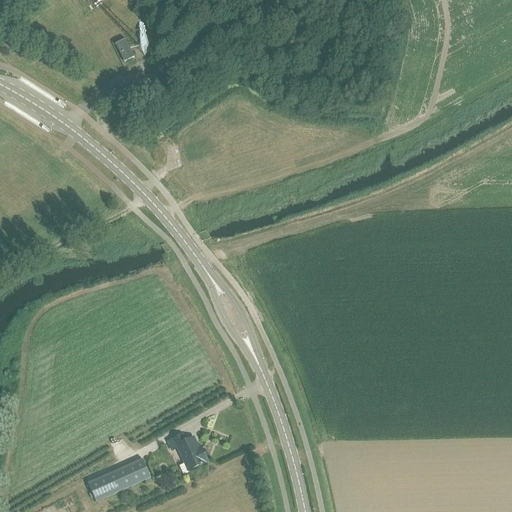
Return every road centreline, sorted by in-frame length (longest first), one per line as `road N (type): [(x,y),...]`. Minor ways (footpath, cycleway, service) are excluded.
road 1 (secondary): [(211,278),(145,192),(67,126),(0,84)]
road 2 (track): [(67,126),(99,97),(193,56),(280,0)]
road 3 (secondary): [(304,511),(255,357)]
road 4 (track): [(0,276),(131,206)]
